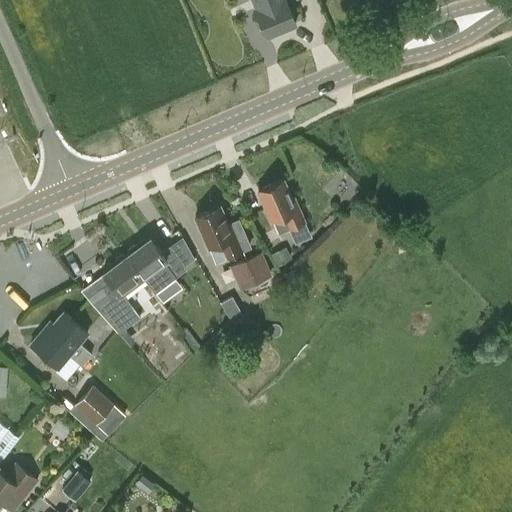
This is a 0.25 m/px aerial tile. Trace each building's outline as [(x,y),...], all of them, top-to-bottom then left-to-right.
[(295,23),(285,0),(250,0),(265,36),(295,23)] [(311,236),(305,222),(293,195),(290,196),(283,179),(257,190),(271,221),(272,220),(278,234),(289,229),(295,243),(311,236)] [(239,218),(227,223),(219,205),(195,216),(215,263),(242,251),(242,250),(251,246),(239,218)] [(128,252),(126,254),(143,276),(163,260),(176,276),(186,269),(184,265),(194,257),(182,235),(161,251),(149,236),(136,246),(133,245),(127,250),(128,252)] [(262,250),(229,265),(240,289),(273,274),(262,250)] [(102,272),(103,272),(80,289),(118,332),(140,315),(122,291),(143,276),(126,254),(124,255),(121,254),(115,259),(116,261),(102,272)] [(244,315),(232,295),(220,302),(230,319),(232,322),(244,315)] [(93,352),(80,341),(87,332),(63,311),(45,332),(42,329),(30,343),(57,367),(68,354),(81,365),(93,352)] [(270,367),(266,348),(254,351),(258,370),(270,367)] [(94,432),(102,439),(125,413),(113,402),(119,396),(104,382),(98,388),(92,383),(73,403),(74,404),(70,409),(94,432)] [(0,421),(0,461),(20,436),(0,421)] [(0,501),(13,511),(39,478),(16,460),(5,474),(0,470),(0,501)] [(81,465),(62,489),(75,499),(91,478),(88,476),(91,473),(81,465)]
